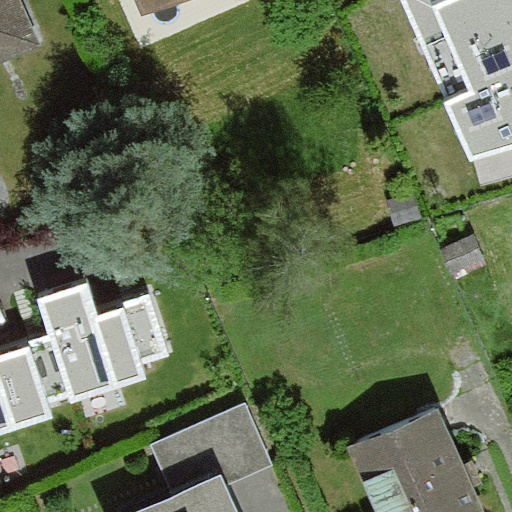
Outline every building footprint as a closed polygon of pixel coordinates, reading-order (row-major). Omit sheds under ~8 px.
[(0,0),(0,62),(44,43),(24,0),(0,0)] [(177,0),(148,0),(153,10),(177,0)] [(511,0),(400,0),(467,161),(511,147),(511,0)] [(79,281),(38,294),(74,410),(150,387),(124,307),(90,317),(79,281)] [(0,436),(55,420),(30,340),(0,349),(0,436)] [(198,416),(229,483),(260,468),(283,458),(253,391),(198,416)] [(479,511),(436,412),(361,445),(390,511),(479,511)] [(244,511),(240,502),(216,511),(244,511)]
